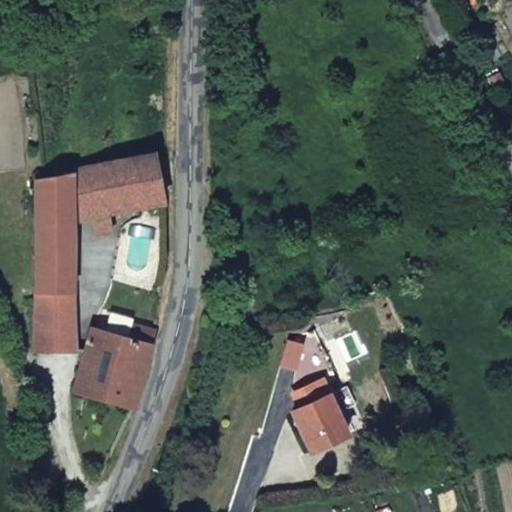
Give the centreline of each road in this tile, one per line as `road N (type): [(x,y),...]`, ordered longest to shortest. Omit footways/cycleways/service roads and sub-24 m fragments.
road 1 (unclassified): [(115,511),(179,341),(190,250),(193,0)]
road 2 (track): [(511,154),(436,0)]
